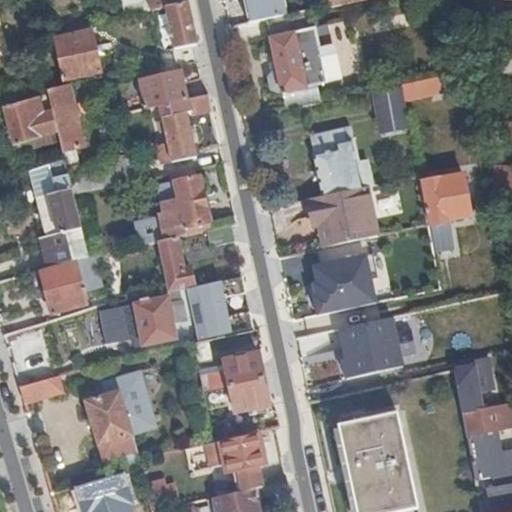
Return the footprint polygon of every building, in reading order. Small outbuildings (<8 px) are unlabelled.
[(190,3),(188,0),(128,0),(123,1),(126,18),(152,11),(190,3)] [(275,0),(245,0),(250,24),(268,20),(279,18),(275,0)] [(289,16),(285,0),(275,0),(279,18),(289,16)] [(198,44),(190,3),(152,11),(153,17),(167,15),(174,49),(198,44)] [(313,11),(289,16),(279,18),(268,20),(271,38),(270,38),(277,71),(273,71),(266,78),(268,88),(277,93),(281,92),(282,93),(283,93),(318,85),(327,84),(313,11)] [(102,73),(93,31),(57,38),(66,80),(102,73)] [(511,52),(479,54),(479,74),(511,73),(511,52)] [(187,100),(187,99),(181,70),(141,78),(148,108),(160,105),(187,100)] [(452,89),(450,75),(402,86),(405,99),(428,95),(427,90),(437,88),(438,93),(452,89)] [(79,82),(48,89),(53,109),(61,140),(63,150),(82,145),(69,90),(79,88),(79,82)] [(283,93),(287,111),(322,103),(318,85),(283,93)] [(402,86),(372,92),(379,124),(408,117),(405,99),(402,86)] [(212,109),(209,94),(187,99),(187,100),(160,105),(168,143),(159,144),(162,162),(172,160),(173,162),(196,156),(187,112),(191,111),(192,113),(212,109)] [(61,140),(53,109),(45,112),(40,97),(5,107),(15,145),(35,140),(37,146),(61,140)] [(410,128),(408,117),(379,124),(381,134),(410,128)] [(511,122),(474,124),(477,145),(511,143),(511,122)] [(314,154),(323,196),(358,188),(373,186),(366,160),(358,161),(352,128),(313,137),(316,153),(314,154)] [(132,166),(129,156),(75,168),(80,194),(136,182),(132,166)] [(74,196),(65,160),(50,164),(56,193),(49,195),(59,233),(43,237),(51,268),(89,257),(76,203),(74,196)] [(136,182),(160,176),(156,160),(132,166),(136,182)] [(56,193),(50,164),(31,170),(39,197),(49,195),(56,193)] [(511,172),(492,173),(494,198),(511,198),(511,172)] [(423,182),(431,226),(451,222),(451,220),(471,216),(463,174),(437,180),(436,175),(429,176),(430,181),(423,182)] [(160,215),(165,240),(178,237),(208,230),(212,229),(204,192),(208,191),(209,188),(208,181),(204,179),(202,180),(201,176),(171,183),(172,189),(160,191),(165,213),(160,215)] [(323,196),(308,200),(313,218),(318,217),(320,226),(325,248),(369,238),(358,188),(323,196)] [(451,222),(431,226),(433,236),(453,231),(451,222)] [(235,241),(232,224),(212,229),(208,230),(211,246),(235,241)] [(165,240),(159,241),(168,291),(188,288),(195,287),(191,268),(184,269),(178,237),(165,240)] [(89,257),(51,268),(41,270),(53,314),(88,304),(85,292),(100,287),(95,268),(92,268),(89,257)] [(195,287),(188,288),(199,340),(253,328),(243,277),(195,287)] [(171,341),(172,346),(178,345),(174,323),(186,321),(182,300),(169,303),(168,297),(135,304),(143,347),(171,341)] [(490,363),(474,366),(483,410),(511,404),(511,335),(511,333),(486,337),(490,363)] [(204,392),(265,379),(259,353),(225,360),(227,371),(201,377),(204,392)] [(474,366),(456,371),(463,413),(483,410),(474,366)] [(126,454),(130,470),(142,466),(139,457),(141,457),(134,435),(159,428),(142,370),(102,382),(106,395),(86,401),(99,445),(100,446),(104,461),(126,454)] [(60,376),(21,387),(26,403),(63,392),(60,376)] [(270,404),(265,379),(204,392),(207,408),(234,403),(236,412),(270,404)] [(511,404),(483,410),(463,413),(475,480),(507,474),(498,430),(511,427),(511,404)] [(400,511),(415,509),(394,415),(336,427),(353,511),(400,511)] [(264,465),(257,432),(214,441),(207,442),(212,466),(227,463),(229,472),(240,470),(258,466),(264,465)] [(262,487),(258,466),(240,470),(244,491),(262,487)] [(490,511),(511,511),(511,484),(488,489),(490,511)] [(164,486),(147,491),(153,511),(169,507),(165,492),(164,486)] [(169,507),(180,505),(176,489),(165,492),(169,507)] [(215,499),(217,511),(262,511),(257,489),(215,499)]
